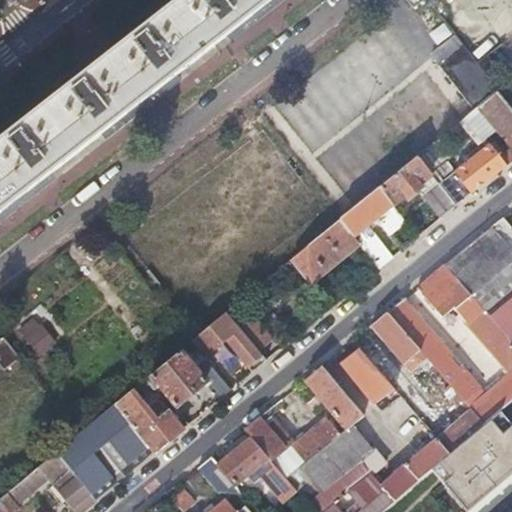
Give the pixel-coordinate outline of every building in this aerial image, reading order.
[(0,145),(0,214),(66,164),(226,38),(273,0),(185,0),(40,114),(0,145)] [(453,39),(436,53),(467,93),(485,79),(453,39)] [(511,163),(511,109),(497,91),(477,107),(511,151),(501,159),(507,166),(511,163)] [(456,207),(503,170),(489,152),(460,174),(450,162),(452,158),(437,140),(417,156),(431,174),(443,189),(456,207)] [(431,174),(417,156),(378,189),(392,206),(431,174)] [(392,206),(378,189),(340,220),(354,237),(379,217),(392,233),(405,222),(392,206)] [(448,214),(456,207),(443,189),(433,196),(448,214)] [(511,251),(511,228),(504,219),(492,228),(511,251)] [(359,244),(354,237),(340,220),(293,259),(312,281),(359,244)] [(446,265),(485,311),(511,289),(511,251),(492,228),(474,243),(446,265)] [(380,269),(395,257),(376,234),(361,246),(380,269)] [(472,408),(486,425),(500,413),(511,402),(511,341),(485,311),(446,265),(420,287),(445,315),(452,310),(509,375),(478,401),(477,399),(480,395),(477,390),(477,387),(455,360),(454,356),(418,313),(413,311),(404,300),(389,312),(450,383),(472,408)] [(511,341),(511,289),(485,311),(511,341)] [(272,340),(240,302),(226,314),(258,353),(272,340)] [(430,398),(450,383),(389,312),(372,327),(430,398)] [(40,358),(57,343),(30,314),(14,328),(40,358)] [(252,374),(266,362),(258,353),(226,314),(191,342),(204,359),(226,341),(252,374)] [(385,371),(395,362),(371,336),(361,345),(385,371)] [(0,368),(3,373),(20,359),(4,338),(0,341),(0,368)] [(218,401),(230,391),(204,359),(191,342),(149,376),(175,407),(203,383),(218,401)] [(346,429),(349,427),(362,416),(323,367),(306,381),(346,429)] [(154,418),(133,390),(114,405),(153,455),(183,430),(166,409),(154,418)] [(133,471),(153,455),(114,405),(80,432),(8,492),(17,503),(47,479),(74,511),(82,511),(116,485),(112,480),(129,466),(133,471)] [(435,439),(449,456),(486,425),(472,408),(435,439)] [(449,456),(431,471),(467,511),(511,472),(511,426),(500,413),(486,425),(449,456)] [(254,439),(272,461),(288,448),(262,417),(246,430),(254,439)] [(272,461),(288,479),(340,434),(326,417),(288,448),(272,461)] [(298,491),(315,511),(382,511),(431,471),(449,456),(435,439),(405,465),(407,468),(363,504),(350,489),(379,464),(349,427),(346,429),(340,434),(288,479),(298,491)] [(221,494),(226,494),(250,473),(257,481),(263,476),(286,502),(298,491),(288,479),(272,461),(254,439),(220,466),(213,458),(200,469),(221,494)] [(116,485),(133,471),(129,466),(112,480),(116,485)] [(169,494),(183,511),(195,501),(181,484),(169,494)] [(17,503),(8,492),(0,497),(0,507),(3,511),(14,511),(21,507),(17,503)] [(207,511),(248,511),(246,509),(241,511),(237,511),(224,498),(207,511)]
